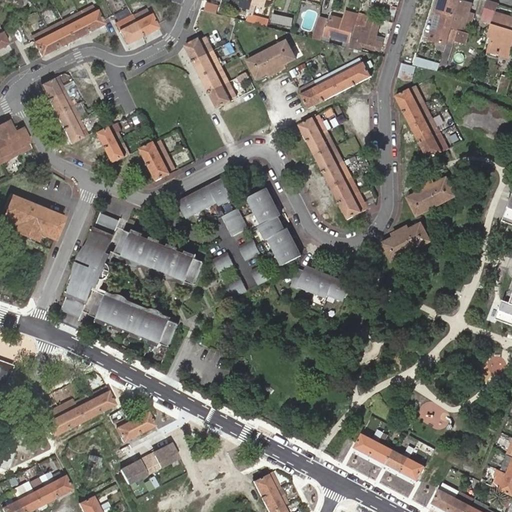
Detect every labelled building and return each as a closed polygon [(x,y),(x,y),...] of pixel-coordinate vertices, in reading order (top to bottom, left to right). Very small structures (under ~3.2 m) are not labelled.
[(0,0),(0,6),(16,13),(17,13),(17,14),(18,14),(19,13),(20,13),(21,13),(21,12),(22,12),(22,11),(23,11),(27,0),(0,0)] [(252,3),(252,1),(249,0),(242,0),(239,9),(246,12),(246,10),(249,11),(250,7),(252,3)] [(369,0),(369,2),(369,3),(365,15),(372,17),(376,4),(377,0),(369,0)] [(416,58),(433,0),(417,0),(401,55),(416,58)] [(440,0),(438,10),(443,12),(435,41),(446,44),(458,0),(440,0)] [(495,13),(498,4),(487,0),(481,20),(492,23),(495,13)] [(452,29),(448,41),(454,43),(455,40),(466,43),(470,34),(463,32),(466,24),(469,12),(471,3),(461,1),(452,29)] [(256,4),(252,3),(250,7),(249,11),(248,15),(246,21),(253,23),(267,27),(268,23),(268,22),(252,17),(256,4)] [(218,8),(205,6),(204,11),(212,13),(216,14),(218,8)] [(443,12),(438,10),(429,40),(435,41),(443,12)] [(81,18),(89,33),(89,32),(98,28),(103,25),(102,22),(101,22),(96,11),(81,18)] [(133,18),(135,23),(150,15),(147,11),(133,18)] [(474,13),(469,12),(466,24),(471,26),(474,13)] [(78,13),(62,21),(65,26),(71,38),(73,40),(78,37),(88,33),(89,33),(81,18),(78,13)] [(365,15),(359,13),(355,26),(354,28),(353,30),(351,38),(350,41),(350,42),(348,48),(359,50),(361,45),(380,51),(384,38),(375,36),(380,19),(372,17),(365,15)] [(511,18),(495,13),(492,23),(488,35),(489,35),(493,36),(489,51),(509,57),(511,47),(511,31),(511,32),(511,28),(511,18)] [(135,23),(142,37),(143,37),(143,36),(152,31),(158,28),(157,26),(156,25),(151,14),(150,15),(135,23)] [(273,14),(272,21),(291,25),(293,19),(273,14)] [(132,16),(116,24),(119,30),(125,42),(126,45),(133,41),(142,37),(135,23),(133,18),(132,16)] [(328,28),(325,28),(324,34),(330,36),(345,40),(350,41),(351,38),(353,30),(354,28),(351,27),(352,23),(331,16),(330,22),(328,28)] [(321,18),(315,39),(322,41),(323,35),(324,34),(325,28),(327,22),(328,20),(321,18)] [(51,34),(50,34),(57,49),(58,49),(57,48),(67,43),(73,40),(71,38),(65,26),(64,27),(61,22),(48,28),(51,34)] [(34,42),(40,54),(41,56),(47,53),(56,48),(57,49),(50,34),(49,35),(47,29),(32,37),(34,42)] [(206,35),(200,38),(188,44),(191,50),(189,51),(193,60),(194,61),(207,54),(207,52),(213,50),(206,35)] [(248,61),(257,79),(270,72),(268,68),(282,61),(283,65),(286,64),(296,58),(287,41),(248,61)] [(232,42),(223,47),(227,55),(236,50),(232,42)] [(463,51),(462,63),(473,64),(474,52),(463,51)] [(208,55),(207,54),(194,61),(194,62),(199,71),(201,69),(204,75),(215,70),(215,69),(221,66),(214,52),(208,55)] [(414,65),(416,58),(401,55),(400,61),(403,62),(414,65)] [(364,77),(370,74),(364,62),(363,63),(361,59),(346,66),(348,71),(356,84),(365,79),(364,77)] [(268,68),(270,72),(283,65),(282,61),(268,68)] [(415,67),(402,63),(402,64),(399,78),(412,81),(415,67)] [(346,65),(330,73),(333,79),(348,71),(346,66),(346,65)] [(216,71),(215,70),(204,75),(207,81),(204,83),(209,92),(223,85),(223,84),(228,81),(222,68),(216,71)] [(333,79),(339,90),(344,87),(346,90),(355,85),(356,84),(348,71),(333,79)] [(247,72),(238,77),(240,81),(249,76),(247,72)] [(330,73),(315,81),(317,87),(324,101),(325,100),(334,95),(333,93),(339,90),(333,79),(330,73)] [(509,90),(511,79),(503,76),(500,86),(504,88),(509,90)] [(57,77),(53,79),(56,86),(61,83),(57,77)] [(46,89),(43,90),(48,100),(49,100),(60,94),(65,91),(61,83),(56,86),(53,79),(43,84),(46,89)] [(315,81),(299,90),(301,95),(307,106),(313,103),(315,105),(324,101),(317,87),(315,81)] [(223,85),(209,92),(210,93),(214,102),(217,101),(220,107),(231,101),(237,98),(229,82),(223,85)] [(402,101),(399,102),(404,111),(404,112),(418,105),(423,102),(415,86),(410,89),(399,95),(402,101)] [(507,96),(509,90),(504,88),(500,86),(498,93),(507,96)] [(60,94),(49,100),(52,107),(53,110),(56,109),(58,113),(68,108),(64,102),(69,100),(65,91),(60,94)] [(458,123),(459,123),(511,148),(511,111),(473,93),(472,93),(471,93),(470,93),(469,93),(468,93),(467,93),(467,94),(466,95),(456,116),(456,117),(456,118),(456,119),(456,120),(456,121),(457,121),(457,122),(458,123)] [(418,105),(404,112),(409,122),(412,121),(415,126),(426,120),(431,118),(431,117),(423,102),(418,105)] [(72,106),(68,108),(71,115),(82,109),(78,103),(72,106)] [(68,108),(58,113),(60,118),(58,119),(63,128),(63,129),(75,123),(75,122),(86,117),(82,109),(71,115),(68,108)] [(305,130),(303,131),(308,140),(308,141),(322,134),(326,131),(327,131),(319,115),(318,116),(314,118),(302,124),(305,130)] [(426,120),(415,126),(418,132),(415,133),(420,143),(434,136),(439,133),(431,118),(426,120)] [(75,123),(63,129),(63,130),(63,129),(68,139),(71,138),(73,142),(83,138),(88,135),(80,120),(75,123)] [(8,122),(1,126),(14,150),(18,147),(20,150),(23,151),(31,147),(22,129),(18,131),(14,134),(12,128),(8,122)] [(121,130),(117,123),(111,127),(101,131),(104,136),(101,137),(106,147),(107,147),(118,141),(123,139),(119,131),(121,130)] [(0,140),(0,158),(2,162),(9,158),(10,155),(9,152),(14,150),(1,126),(0,126),(0,139),(0,140)] [(324,139),(327,145),(333,142),(328,131),(327,131),(322,134),(324,139)] [(439,133),(434,136),(442,152),(447,149),(439,133)] [(322,134),(308,141),(313,151),(316,149),(318,155),(329,149),(335,146),(333,142),(327,145),(324,139),(322,134)] [(434,136),(420,143),(420,144),(425,153),(428,152),(431,158),(442,152),(434,136)] [(143,141),(145,146),(152,143),(150,138),(143,141)] [(161,138),(155,142),(163,158),(169,154),(161,138)] [(127,147),(123,139),(118,141),(107,147),(107,148),(111,157),(114,156),(116,160),(126,156),(131,154),(127,147)] [(163,158),(155,142),(145,146),(143,147),(146,153),(144,155),(149,164),(163,158)] [(329,149),(318,155),(321,161),(319,162),(324,171),(324,172),(338,165),(344,162),(335,146),(329,149)] [(10,155),(9,158),(23,151),(20,150),(18,147),(14,150),(9,152),(10,155)] [(169,154),(163,158),(171,173),(177,170),(169,154)] [(171,173),(163,158),(149,164),(149,165),(154,174),(156,173),(159,179),(171,173)] [(338,165),(324,172),(329,182),(331,181),(334,186),(346,180),(350,178),(351,178),(344,163),(338,166),(338,165)] [(346,180),(334,186),(337,192),(335,193),(340,203),(354,196),(359,193),(351,178),(350,178),(346,180)] [(423,195),(421,191),(408,198),(417,216),(456,196),(447,178),(434,185),(436,189),(423,195)] [(224,179),(209,187),(217,202),(219,205),(226,202),(229,204),(230,199),(233,198),(224,179)] [(434,185),(421,191),(423,195),(436,189),(434,185)] [(194,195),(200,206),(210,210),(210,206),(217,202),(209,187),(194,195)] [(255,209),(256,211),(274,202),(267,188),(249,198),(253,205),(251,209),(255,209)] [(354,196),(340,203),(340,204),(345,213),(347,211),(351,218),(362,212),(367,210),(359,193),(354,196)] [(186,199),(181,202),(200,210),(200,206),(194,195),(186,199)] [(63,218),(12,197),(4,218),(13,222),(18,224),(17,227),(16,231),(28,236),(35,239),(37,240),(38,235),(39,233),(45,235),(54,239),(63,218)] [(501,308),(497,319),(498,319),(511,324),(511,199),(504,221),(511,223),(511,300),(511,303),(509,302),(506,301),(503,300),(501,308)] [(181,202),(180,203),(187,218),(195,214),(199,216),(200,210),(181,202)] [(259,217),(263,225),(279,217),(281,215),(274,202),(256,211),(257,213),(255,216),(259,217)] [(224,216),(226,222),(235,226),(245,230),(248,229),(238,209),(224,216)] [(121,221),(102,213),(85,254),(90,256),(88,261),(94,263),(92,270),(86,267),(84,272),(79,270),(62,311),(82,318),(93,289),(95,284),(99,285),(101,280),(102,280),(103,280),(104,280),(105,280),(106,280),(110,279),(113,275),(114,270),(113,268),(111,264),(110,264),(109,263),(108,263),(110,257),(107,256),(109,250),(121,221)] [(263,232),(267,239),(269,238),(285,231),(279,217),(263,225),(260,226),(261,228),(259,232),(263,232)] [(235,226),(226,222),(234,236),(245,230),(235,226)] [(421,223),(409,230),(411,234),(397,241),(396,237),(383,243),(392,261),(431,241),(421,223)] [(281,246),(285,247),(295,242),(288,229),(285,231),(269,238),(271,241),(281,246)] [(195,285),(204,261),(125,230),(120,241),(128,245),(124,256),(195,285)] [(411,234),(409,230),(396,237),(397,241),(411,234)] [(254,240),(240,247),(246,260),(260,253),(254,240)] [(128,245),(120,241),(116,253),(124,256),(128,245)] [(276,250),(277,252),(285,247),(281,246),(271,241),(273,245),(272,248),(276,250)] [(292,250),(301,255),(298,248),(295,242),(285,247),(292,250)] [(302,256),(301,255),(292,250),(285,247),(277,252),(278,254),(276,257),(280,258),(284,265),(302,256)] [(116,253),(109,250),(107,256),(110,257),(108,263),(109,263),(110,264),(111,264),(116,253)] [(228,253),(214,260),(221,273),(235,266),(228,253)] [(273,277),(266,264),(252,271),(259,284),(273,277)] [(311,290),(313,291),(321,272),(308,266),(305,272),(299,269),(292,286),(299,288),(300,285),(307,288),(308,292),(311,290)] [(327,297),(329,294),(335,278),(321,272),(313,291),(316,292),(317,296),(320,294),(327,297)] [(248,290),(241,277),(226,284),(233,298),(248,290)] [(338,301),(347,297),(352,285),(335,278),(329,294),(336,296),(338,301)] [(93,289),(100,292),(105,280),(104,280),(103,280),(102,280),(101,280),(99,285),(95,284),(93,289)] [(100,292),(96,303),(103,307),(108,295),(100,292)] [(179,323),(108,295),(103,307),(96,303),(91,315),(170,347),(179,323)] [(0,396),(0,397),(13,366),(0,361),(0,396)] [(106,387),(90,395),(92,399),(108,391),(106,387)] [(92,399),(99,414),(100,414),(100,413),(109,408),(115,405),(114,403),(108,391),(92,399)] [(90,395),(74,403),(76,407),(92,399),(90,395)] [(82,419),(84,421),(89,418),(99,413),(99,414),(92,399),(76,407),(82,419)] [(61,415),(69,430),(68,429),(78,424),(84,421),(82,419),(76,407),(73,401),(58,409),(61,415)] [(47,405),(38,410),(41,416),(43,416),(46,414),(48,413),(50,412),(47,405)] [(132,408),(127,411),(130,416),(132,420),(137,417),(132,408)] [(46,422),(45,423),(51,435),(52,437),(58,434),(68,429),(68,430),(69,430),(61,415),(60,416),(56,409),(50,412),(48,413),(46,414),(43,416),(46,422)] [(132,420),(139,435),(140,434),(139,434),(148,429),(154,426),(153,424),(147,412),(137,417),(132,420)] [(130,416),(114,425),(116,428),(122,440),(123,442),(129,439),(138,434),(138,435),(139,435),(132,420),(130,416)] [(379,442),(383,433),(379,431),(375,440),(379,442)] [(388,461),(394,450),(382,444),(387,435),(383,433),(379,442),(371,456),(381,461),(382,458),(388,461)] [(371,456),(379,442),(375,440),(362,434),(357,445),(363,448),(361,450),(371,456)] [(415,448),(431,456),(435,449),(419,441),(415,448)] [(157,453),(146,459),(152,471),(178,458),(170,444),(156,451),(157,453)] [(409,458),(414,449),(410,447),(405,456),(409,458)] [(193,460),(200,482),(233,472),(226,450),(193,460)] [(400,453),(394,450),(388,461),(393,464),(392,467),(402,472),(409,458),(405,456),(400,453)] [(156,451),(145,457),(146,459),(157,453),(156,451)] [(419,478),(425,466),(417,462),(420,458),(412,454),(410,458),(409,458),(402,472),(403,472),(412,477),(413,475),(419,478)] [(503,470),(509,457),(506,456),(501,469),(503,470)] [(145,457),(133,463),(135,465),(146,459),(145,457)] [(511,458),(509,457),(503,470),(508,472),(507,473),(511,475),(511,458)] [(133,463),(119,470),(127,484),(152,471),(146,459),(135,465),(133,463)] [(267,474),(267,475),(275,491),(282,487),(274,471),(267,474)] [(511,475),(507,473),(507,474),(500,471),(499,473),(501,475),(496,487),(500,488),(500,490),(511,495),(511,494),(511,475)] [(267,475),(255,480),(253,481),(256,488),(261,497),(260,497),(260,498),(275,491),(267,475)] [(56,498),(72,490),(64,476),(52,482),(48,476),(45,477),(49,484),(56,499),(57,498),(56,498)] [(153,477),(147,480),(152,490),(158,487),(153,477)] [(33,492),(40,506),(56,498),(56,499),(49,484),(45,486),(34,492),(33,492)] [(22,486),(13,490),(16,495),(18,500),(33,492),(34,492),(32,489),(25,492),(22,486)] [(282,487),(275,491),(279,497),(285,494),(282,487)] [(448,511),(456,498),(440,489),(434,501),(440,504),(439,506),(448,511)] [(13,502),(18,500),(16,495),(13,490),(8,493),(13,502)] [(275,491),(260,498),(261,499),(262,498),(266,507),(268,511),(270,511),(271,511),(283,506),(279,497),(275,491)] [(18,500),(24,511),(28,511),(40,506),(33,492),(18,500)] [(279,497),(283,506),(290,502),(285,494),(279,497)] [(460,500),(470,505),(474,499),(463,494),(460,500)] [(472,506),(483,511),(486,511),(489,507),(481,503),(484,497),(478,494),(475,500),(476,500),(472,506)] [(81,503),(79,504),(82,510),(82,511),(100,511),(101,511),(110,507),(107,502),(98,507),(93,497),(81,503)] [(467,511),(471,506),(471,505),(470,505),(460,500),(456,498),(448,511),(449,511),(467,511)] [(13,502),(2,508),(3,511),(24,511),(18,500),(13,502)]
